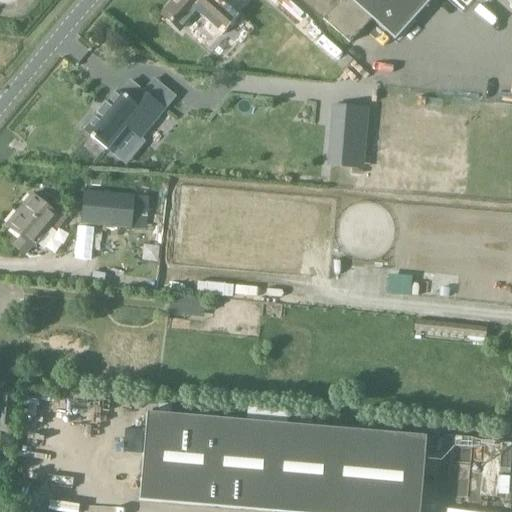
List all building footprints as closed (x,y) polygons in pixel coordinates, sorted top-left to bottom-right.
[(175,0),(163,14),(179,30),(195,14),(222,37),(241,18),(221,0),(175,0)] [(302,0),(305,3),(324,19),(323,20),(349,43),(372,19),(395,40),(430,0),(302,0)] [(107,150),(126,127),(141,140),(165,110),(143,91),(132,103),(117,91),(106,105),(108,107),(100,117),(98,115),(84,132),(107,150)] [(335,106),(330,166),(351,168),(353,150),(363,151),(367,109),(335,106)] [(84,191),(81,225),(131,229),(133,213),(147,214),(149,198),(84,191)] [(14,246),(25,255),(32,246),(34,247),(58,217),(31,194),(6,225),(21,237),(14,246)] [(0,424),(10,426),(14,390),(0,388),(0,400),(1,401),(0,409),(0,424)] [(146,413),(139,501),(270,511),(418,511),(425,437),(146,413)]
